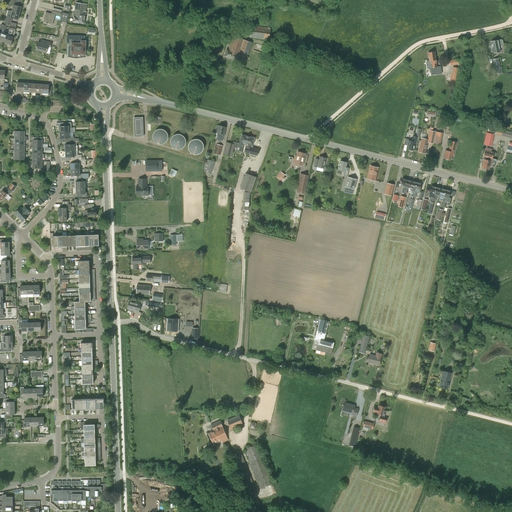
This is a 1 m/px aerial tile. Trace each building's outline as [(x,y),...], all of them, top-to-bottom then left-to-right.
[(13,6),(12,12),(20,14),(21,7),(16,6),(17,2),(11,1),(10,5),(13,6)] [(76,3),(74,14),(73,22),(84,23),(85,14),(86,4),(76,3)] [(5,21),(11,23),(11,22),(12,19),(18,20),(20,14),(12,12),(8,10),(6,16),(7,16),(5,21)] [(61,13),(52,11),(51,14),(45,12),(43,22),(51,24),(52,20),(53,21),(55,15),(60,16),(61,13)] [(60,21),(67,23),(69,14),(62,13),(60,21)] [(4,25),(0,35),(0,40),(4,43),(7,35),(3,34),(6,26),(7,25),(10,26),(11,23),(5,21),(4,25)] [(262,38),(265,39),(265,40),(269,41),(270,34),(278,37),(280,32),(275,29),(271,29),(251,26),(250,38),(262,40),(262,38)] [(7,35),(4,43),(5,43),(5,44),(5,45),(7,45),(8,45),(8,44),(11,45),(14,38),(13,38),(15,32),(12,31),(11,35),(8,34),(7,35)] [(71,48),(69,47),(68,57),(75,58),(76,58),(77,58),(83,57),(83,55),(85,55),(85,41),(84,41),(85,36),(72,36),(71,43),(71,48)] [(226,49),(224,56),(238,61),(241,54),(239,54),(240,52),(248,55),(252,43),(233,36),(228,50),(226,49)] [(490,50),(492,50),(492,53),(494,53),(497,53),(500,52),(499,46),(503,45),(502,40),(498,41),(491,42),(491,45),(489,45),(489,46),(489,50),(490,50)] [(38,43),(35,50),(46,53),(47,47),(50,48),(51,43),(45,41),(44,44),(38,43)] [(430,68),(431,75),(442,74),(441,66),(437,67),(435,52),(428,53),(429,62),(431,61),(432,67),(430,68)] [(501,68),(500,68),(499,59),(492,60),(494,69),(495,75),(502,73),(501,68)] [(446,81),(456,84),(459,69),(453,67),(451,74),(448,74),(446,81)] [(42,93),(42,95),(43,95),(43,93),(48,94),(48,95),(51,95),(51,91),(48,91),(49,85),(42,85),(42,93)] [(133,118),(134,137),(143,137),(142,118),(133,118)] [(59,127),(58,128),(58,130),(59,131),(60,131),(60,133),(69,132),(69,128),(72,128),(71,123),(60,123),(61,126),(60,126),(60,127),(59,127)] [(219,126),(218,126),(217,126),(216,127),(215,132),(217,132),(217,133),(219,134),(219,135),(217,135),(216,139),(222,141),(226,128),(219,126)] [(153,135),(152,136),(152,137),(152,138),(153,138),(153,139),(153,140),(153,141),(154,141),(154,142),(155,143),(156,143),(157,144),(158,144),(159,144),(160,145),(161,145),(161,144),(162,144),(163,144),(164,144),(164,143),(165,143),(166,142),(167,141),(167,140),(168,139),(168,138),(168,137),(168,136),(168,135),(167,134),(167,133),(166,132),(166,131),(165,131),(165,130),(164,130),(163,130),(162,129),(161,129),(160,129),(159,129),(158,129),(157,130),(156,130),(156,131),(155,131),(154,132),(154,133),(153,133),(153,134),(153,135)] [(511,132),(503,130),(502,136),(510,138),(511,138),(511,133),(511,134),(511,132)] [(69,132),(60,133),(60,139),(66,139),(66,142),(79,141),(79,139),(76,139),(76,138),(74,138),(74,137),(69,137),(69,132)] [(486,133),(484,145),(491,147),(494,134),(486,133)] [(173,148),(174,148),(174,149),(175,149),(176,149),(177,149),(178,149),(179,149),(180,149),(181,149),(182,148),(183,147),(184,146),(185,145),(185,144),(185,143),(185,142),(185,141),(185,140),(185,139),(184,138),(184,137),(183,136),(182,135),(181,135),(180,135),(180,134),(178,134),(177,134),(176,134),(176,135),(175,135),(174,135),(173,136),(172,137),(172,138),(171,138),(171,139),(171,140),(170,141),(170,142),(170,143),(170,144),(171,144),(171,145),(171,146),(172,146),(172,147),(173,148)] [(244,145),(246,145),(248,137),(241,135),(239,143),(233,142),(232,144),(226,142),(223,154),(231,157),(234,147),(237,148),(236,150),(242,152),(244,145)] [(413,136),(411,141),(409,141),(406,149),(413,151),(414,147),(415,147),(417,137),(413,136)] [(33,140),(33,147),(42,147),(42,137),(34,137),(34,140),(33,140)] [(248,137),(246,145),(248,146),(246,154),(258,157),(260,150),(252,147),(255,138),(248,137)] [(421,141),(418,152),(425,154),(427,143),(428,140),(427,139),(421,138),(421,141)] [(197,139),(196,139),(195,139),(194,139),(193,140),(192,140),(191,141),(190,142),(189,143),(189,144),(188,145),(188,146),(188,147),(188,148),(188,149),(189,149),(189,150),(189,151),(190,152),(191,153),(192,153),(192,154),(193,154),(194,154),(195,155),(196,155),(197,154),(198,154),(199,154),(200,153),(201,153),(201,152),(202,152),(202,151),(203,150),(203,149),(203,148),(204,147),(204,146),(203,146),(203,145),(203,144),(203,143),(202,143),(202,142),(201,141),(200,140),(199,140),(198,140),(197,139)] [(64,145),(63,146),(64,148),(64,149),(64,151),(65,151),(74,151),(74,146),(76,146),(76,143),(79,142),(79,141),(66,142),(66,145),(65,145),(64,145)] [(445,154),(444,158),(451,160),(452,156),(453,156),(456,143),(451,141),(449,151),(445,151),(445,154)] [(217,144),(214,154),(220,156),(222,146),(217,144)] [(485,150),(483,157),(487,157),(487,159),(488,160),(489,157),(492,158),(493,152),(491,152),(491,149),(486,148),(486,151),(485,150)] [(74,151),(65,151),(65,158),(71,157),(71,160),(81,160),(81,155),(74,155),(74,151)] [(295,156),(293,163),(302,166),(305,154),(298,152),(297,157),(295,156)] [(313,168),(316,168),(317,167),(324,169),(326,159),(319,157),(317,165),(314,165),(313,168)] [(492,158),(489,157),(488,160),(487,159),(487,157),(483,157),(483,160),(484,160),(482,168),(489,170),(490,165),(490,166),(494,167),(495,162),(493,162),(494,159),(492,158)] [(203,169),(204,172),(211,174),(215,162),(207,159),(203,169)] [(71,163),(70,163),(71,170),(79,170),(79,165),(85,165),(85,160),(81,160),(71,160),(71,163)] [(162,171),(161,161),(145,161),(146,171),(162,171)] [(346,167),(347,163),(340,161),(338,170),(342,171),(341,175),(347,177),(349,168),(346,167)] [(367,179),(375,181),(378,168),(370,166),(367,179)] [(71,170),(69,170),(69,174),(71,174),(71,176),(76,176),(76,179),(87,179),(86,176),(84,176),(84,174),(80,174),(79,170),(71,170)] [(283,182),(287,178),(285,177),(287,175),(283,171),(277,177),(283,182)] [(245,174),(240,189),(251,193),(256,178),(245,174)] [(296,192),(305,194),(309,175),(300,174),(297,189),(297,190),(296,192)] [(347,177),(345,187),(344,192),(352,195),(354,189),(357,179),(347,177)] [(77,182),(76,182),(76,188),(85,188),(84,183),(87,183),(87,179),(76,179),(77,182)] [(136,187),(136,196),(148,196),(148,186),(146,186),(146,179),(139,179),(139,187),(136,187)] [(408,188),(410,188),(411,181),(407,180),(403,194),(406,194),(408,188)] [(419,194),(421,183),(420,183),(419,182),(417,181),(413,198),(415,198),(417,193),(419,194)] [(387,183),(384,194),(391,196),(394,185),(387,183)] [(432,202),(432,201),(436,187),(431,186),(431,187),(427,186),(425,193),(428,194),(429,194),(428,197),(430,198),(430,201),(432,202)] [(3,190),(0,193),(0,199),(2,201),(8,194),(9,195),(12,192),(7,188),(5,191),(3,190)] [(85,188),(76,188),(76,195),(77,195),(77,197),(87,197),(87,192),(85,192),(85,188)] [(446,189),(442,206),(444,206),(444,204),(449,205),(451,198),(449,198),(450,191),(446,189)] [(242,209),(248,210),(250,193),(244,192),(242,209)] [(45,193),(37,201),(40,206),(49,198),(45,193)] [(62,208),(58,208),(59,217),(59,222),(67,221),(67,217),(67,210),(71,210),(71,213),(74,212),(74,207),(71,207),(71,204),(69,204),(69,201),(62,201),(62,208)] [(88,210),(84,210),(84,215),(88,215),(88,216),(96,216),(95,209),(94,209),(94,208),(94,205),(94,204),(88,205),(88,204),(86,205),(84,206),(84,208),(88,208),(88,209),(88,210)] [(14,214),(18,218),(21,216),(27,210),(25,207),(22,209),(21,208),(14,214)] [(21,216),(18,218),(22,222),(28,217),(27,215),(30,213),(27,210),(21,216)] [(378,211),(376,217),(386,220),(388,214),(378,211)] [(154,233),(155,241),(163,241),(163,233),(154,233)] [(183,235),(169,235),(169,245),(176,245),(176,241),(183,241),(183,235)] [(0,242),(1,243),(1,249),(10,249),(9,242),(6,242),(6,239),(0,239),(0,242)] [(148,241),(143,241),(143,242),(137,242),(137,249),(148,249),(147,249),(147,242),(148,242),(148,241)] [(0,254),(0,258),(7,258),(7,255),(10,255),(10,249),(1,249),(1,255),(0,254)] [(145,262),(145,263),(150,263),(150,257),(141,257),(132,257),(132,265),(133,265),(133,270),(138,270),(137,265),(141,265),(141,262),(145,262)] [(0,264),(1,264),(1,267),(10,267),(10,261),(7,261),(7,258),(0,258),(0,264)] [(10,273),(2,274),(2,277),(0,276),(0,282),(0,283),(10,283),(10,280),(11,280),(10,273)] [(146,281),(161,282),(161,275),(146,274),(146,281)] [(218,292),(226,293),(227,285),(220,284),(218,292)] [(150,286),(137,285),(136,294),(149,295),(150,286)] [(27,295),(27,286),(20,286),(20,289),(17,289),(17,296),(21,296),(21,295),(27,295)] [(163,295),(153,293),(152,300),(162,301),(163,295)] [(141,304),(135,303),(136,300),(130,298),(130,301),(127,309),(139,312),(141,304)] [(167,331),(178,331),(178,320),(167,319),(167,331)] [(316,350),(322,352),(331,354),(333,346),(334,343),(324,341),(323,341),(328,322),(320,320),(315,339),(319,340),(318,342),(316,349),(316,350)] [(28,332),(28,323),(22,323),(22,321),(18,321),(18,329),(22,329),(22,332),(28,332)] [(86,324),(75,324),(75,329),(78,329),(78,333),(87,332),(87,327),(86,327),(86,324)] [(4,336),(4,343),(13,342),(12,336),(9,336),(9,333),(2,333),(2,336),(4,336)] [(369,336),(363,335),(358,353),(365,354),(369,336)] [(436,343),(430,342),(428,350),(434,352),(436,343)] [(29,360),(29,352),(22,352),(22,355),(19,355),(20,362),(23,362),(23,361),(29,360)] [(379,366),(381,358),(382,354),(376,353),(375,356),(369,355),(369,357),(366,357),(365,361),(368,362),(374,363),(373,365),(379,366)] [(451,373),(443,371),(439,387),(447,389),(451,373)] [(30,398),(30,389),(23,389),(23,387),(20,387),(21,395),(24,395),(24,398),(30,398)] [(6,402),(6,409),(15,408),(14,402),(11,402),(11,399),(4,399),(4,402),(6,402)] [(341,411),(352,414),(351,415),(356,417),(358,409),(354,408),(355,406),(350,404),(350,405),(343,404),(341,411)] [(378,408),(374,407),(373,413),(377,414),(380,414),(378,423),(385,424),(387,418),(384,417),(385,415),(383,414),(385,407),(380,406),(378,406),(378,408)] [(15,408),(6,409),(6,415),(4,415),(4,418),(12,418),(12,415),(15,415),(15,408)] [(31,426),(31,418),(24,418),(25,421),(21,421),(22,428),(25,428),(25,427),(31,426)] [(228,422),(230,427),(241,423),(239,418),(228,422)] [(208,433),(212,441),(217,439),(217,437),(218,437),(217,434),(219,433),(218,430),(223,428),(220,421),(211,425),(213,431),(208,433)] [(364,421),(362,430),(367,431),(368,429),(373,430),(374,423),(364,421)] [(241,423),(230,427),(231,431),(243,427),(241,423)] [(217,439),(212,441),(213,444),(221,441),(222,443),(228,440),(223,428),(218,430),(219,433),(217,434),(218,437),(217,437),(217,439)] [(257,444),(244,449),(260,489),(273,484),(257,444)] [(240,451),(227,456),(243,496),(256,491),(240,451)] [(171,490),(171,478),(153,478),(153,477),(144,477),(144,482),(147,482),(147,480),(145,480),(145,478),(151,478),(151,480),(157,480),(157,490),(171,490)] [(79,490),(79,494),(81,494),(81,501),(85,501),(86,501),(86,497),(86,490),(88,490),(88,487),(81,487),(81,490),(79,490)]
